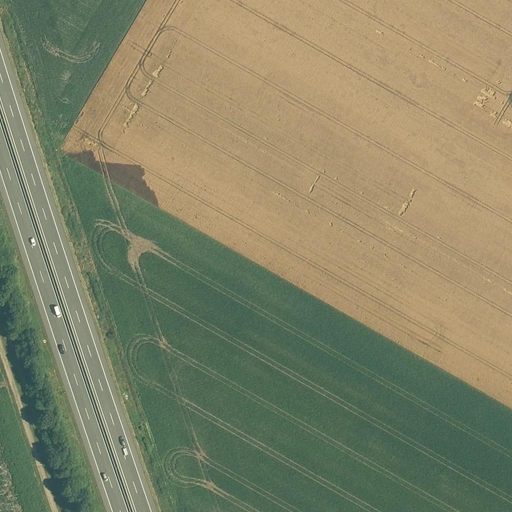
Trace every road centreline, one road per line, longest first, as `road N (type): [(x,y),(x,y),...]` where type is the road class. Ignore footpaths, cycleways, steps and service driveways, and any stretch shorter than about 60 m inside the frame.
road 1 (motorway): [(144,511),(0,69)]
road 2 (motorway): [(0,145),(120,511)]
road 3 (track): [(57,511),(0,341)]
